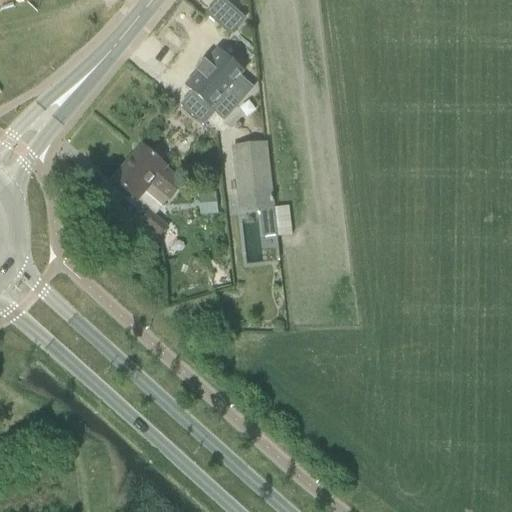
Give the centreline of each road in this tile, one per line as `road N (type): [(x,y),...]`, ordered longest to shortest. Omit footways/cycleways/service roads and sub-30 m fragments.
road 1 (secondary): [(284,511),(38,289),(12,249)]
road 2 (secondary): [(0,310),(236,511)]
road 3 (tertiary): [(3,194),(65,117),(77,84)]
